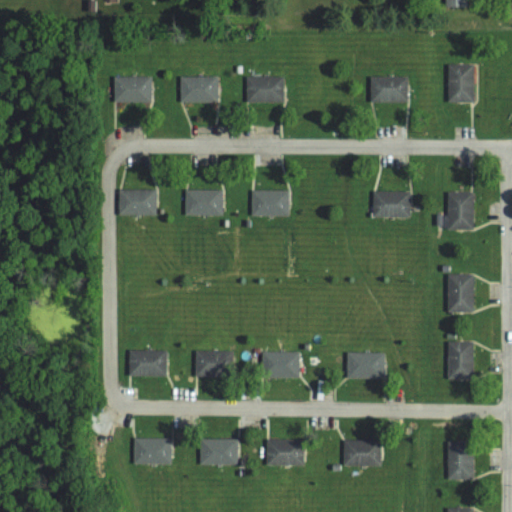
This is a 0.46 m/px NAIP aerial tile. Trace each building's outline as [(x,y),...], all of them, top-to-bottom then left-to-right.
[(447,101),(473,101),(472,63),(447,63),(447,101)] [(150,75),(112,76),(113,102),(151,101),(150,75)] [(216,75),(179,76),(179,101),(217,101),(216,75)] [(283,76),(244,75),(244,101),(282,102),(283,76)] [(406,75),(369,76),(369,102),(407,101),(406,75)] [(155,189),(117,189),(117,214),(155,214),(155,189)] [(221,190),(184,189),(183,214),(221,215),(221,190)] [(249,215),(287,216),(287,190),(250,189),(249,215)] [(408,216),(409,191),(371,190),(370,216),(408,216)] [(435,214),(434,228),(472,228),(472,192),(447,191),(446,214),(435,214)] [(446,312),(472,312),(471,273),(446,274),(446,312)] [(471,341),(446,341),(447,378),(472,378),(471,341)] [(127,376),(165,375),(165,350),(127,350),(127,376)] [(193,375),(229,376),(229,351),(194,350),(193,375)] [(297,377),(298,351),(261,351),(261,376),(297,377)] [(383,353),(345,351),(344,377),(382,378),(383,353)] [(170,438),(132,437),(131,463),(169,464),(170,438)] [(236,438),(198,438),(198,464),(236,464),(236,438)] [(302,464),(302,438),(264,439),(264,465),(302,464)] [(379,465),(379,439),(342,439),(342,465),(379,465)] [(471,479),(472,441),(446,441),(446,479),(471,479)]
